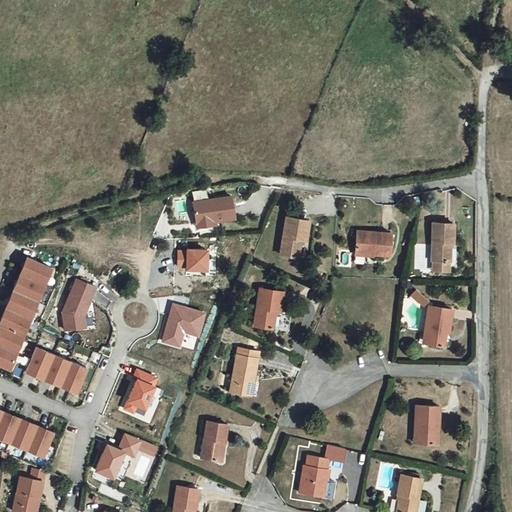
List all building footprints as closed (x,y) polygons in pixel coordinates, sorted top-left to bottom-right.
[(235,217),(232,195),(194,200),(197,220),(214,218),(214,220),(235,217)] [(306,218),(286,214),(280,249),(296,252),(299,235),(303,236),(306,218)] [(461,230),(438,228),(436,264),(441,264),(441,275),(454,276),(456,250),(461,249),(461,230)] [(398,234),(365,230),(363,253),(396,258),(398,234)] [(186,245),(186,246),(177,246),(176,262),(186,262),(185,264),(205,264),(205,245),(186,245)] [(41,283),(48,266),(23,257),(17,273),(41,283)] [(41,283),(17,273),(10,291),(35,300),(41,283)] [(75,279),(63,313),(65,330),(85,327),(84,315),(95,286),(75,279)] [(282,290),(258,286),(253,324),(271,327),(274,308),(279,309),(282,290)] [(35,300),(10,291),(3,309),(28,318),(35,300)] [(439,306),(429,294),(424,299),(434,311),(439,306)] [(179,341),(183,326),(198,330),(203,307),(172,300),(163,337),(179,341)] [(28,318),(3,309),(0,317),(0,327),(22,336),(28,318)] [(433,337),(438,338),(436,348),(451,351),(455,333),(458,333),(462,316),(438,310),(433,337)] [(22,336),(0,327),(0,347),(15,353),(22,336)] [(15,353),(0,347),(0,367),(9,371),(15,353)] [(52,354),(35,348),(25,372),(43,379),(52,354)] [(236,350),(229,389),(247,392),(251,373),(254,373),(257,355),(236,350)] [(52,354),(43,379),(60,386),(70,361),(52,354)] [(70,361),(60,386),(77,392),(87,368),(70,361)] [(134,374),(137,375),(125,404),(134,408),(137,400),(145,404),(154,382),(157,373),(137,365),(134,374)] [(424,409),(423,435),(430,435),(429,448),(444,449),(445,429),(449,427),(450,410),(424,409)] [(2,413),(0,418),(0,440),(10,444),(20,420),(2,413)] [(201,455),(218,458),(221,440),(226,440),(228,423),(206,419),(201,455)] [(20,420),(10,444),(28,451),(37,426),(20,420)] [(37,426),(28,451),(45,457),(54,433),(37,426)] [(124,434),(118,450),(106,445),(95,471),(113,479),(123,452),(133,456),(136,449),(139,441),(124,434)] [(139,441),(136,449),(153,456),(157,448),(139,441)] [(304,465),(297,493),(330,501),(334,485),(331,484),(333,473),(329,472),(332,461),(312,456),(309,466),(304,465)] [(42,477),(44,469),(30,466),(29,474),(42,477)] [(42,481),(20,478),(14,511),(33,511),(35,499),(40,499),(42,481)] [(402,500),(398,511),(415,511),(423,484),(404,479),(398,499),(402,500)] [(126,501),(128,494),(102,485),(100,491),(126,501)] [(200,488),(179,485),(174,511),(191,511),(193,505),(197,506),(200,488)]
